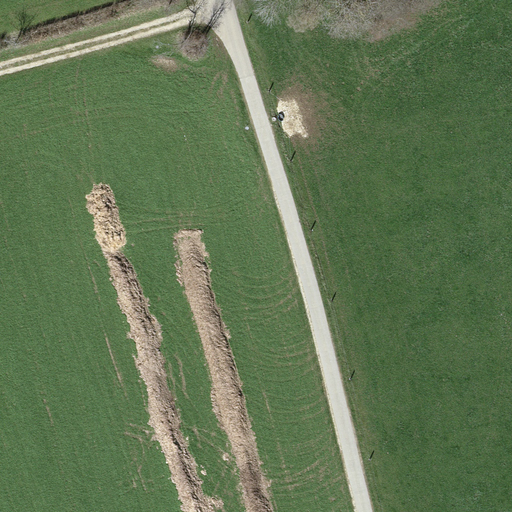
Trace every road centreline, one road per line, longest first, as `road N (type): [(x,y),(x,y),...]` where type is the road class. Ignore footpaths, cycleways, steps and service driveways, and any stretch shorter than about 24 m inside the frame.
road 1 (track): [(223,0),(361,511)]
road 2 (track): [(225,9),(0,67)]
